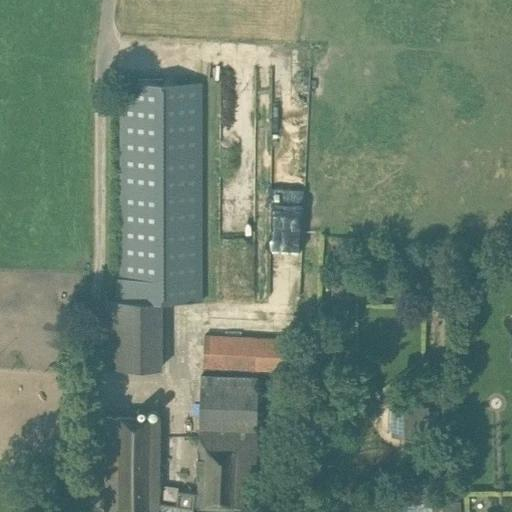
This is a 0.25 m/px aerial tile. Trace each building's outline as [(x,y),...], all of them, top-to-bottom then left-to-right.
[(203,301),(204,82),(121,82),(121,277),(117,277),(117,299),(106,299),(106,367),(163,368),(163,301),(203,301)] [(350,297),(350,283),(333,283),(333,297),(350,297)] [(295,338),(205,333),(204,368),(294,371),(295,338)] [(192,511),(193,506),(197,506),(197,508),(254,510),(257,377),(200,375),(197,492),(178,490),(176,504),(159,501),(160,416),(105,416),(104,511),(192,511)] [(429,406),(405,405),(404,435),(429,436),(429,406)] [(462,511),(461,497),(443,498),(443,511),(462,511)]
